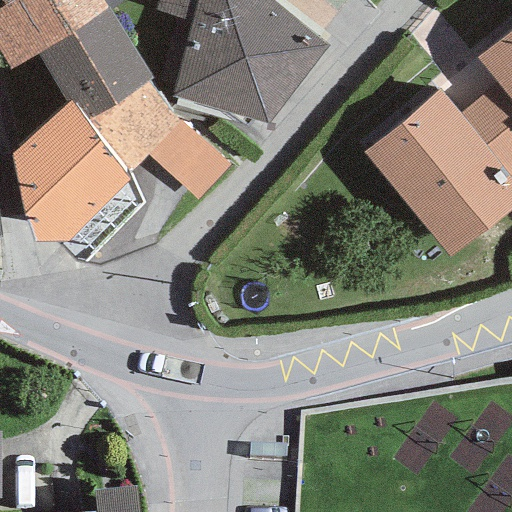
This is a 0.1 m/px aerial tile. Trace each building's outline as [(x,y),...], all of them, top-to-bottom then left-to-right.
[(103,0),(14,0),(4,6),(0,8),(0,54),(10,72),(36,55),(66,105),(69,102),(85,122),(153,80),(111,11),(103,0)] [(103,0),(111,11),(128,0),(103,0)] [(268,125),(329,46),(270,0),(157,0),(154,13),(191,21),(170,97),(268,125)] [(511,28),(476,58),(498,84),(511,100),(511,28)] [(509,178),(511,175),(511,100),(498,84),(459,116),(509,178)] [(459,116),(439,90),(361,152),(447,259),(511,207),(511,182),(509,178),(459,116)] [(36,242),(67,243),(86,259),(143,203),(131,177),(85,122),(69,102),(66,105),(11,155),(23,219),(36,242)] [(229,165),(179,121),(148,156),(197,200),(229,165)] [(139,511),(137,487),(93,491),(95,511),(94,511),(139,511)]
